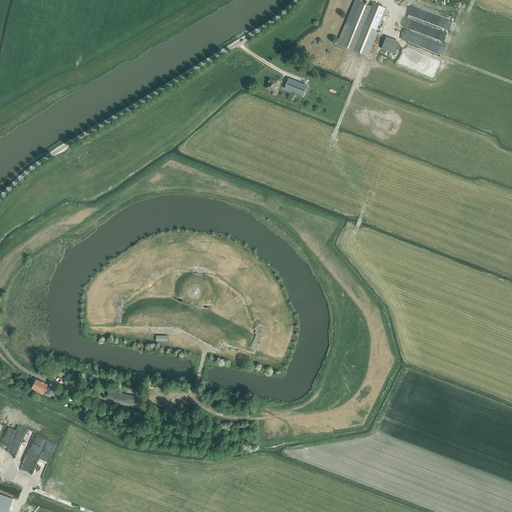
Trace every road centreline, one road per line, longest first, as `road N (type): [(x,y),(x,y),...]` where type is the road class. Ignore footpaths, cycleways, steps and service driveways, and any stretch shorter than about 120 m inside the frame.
road 1 (unclassified): [(0,198),(55,152),(296,0)]
road 2 (track): [(383,0),(391,11),(383,32),(511,82)]
road 3 (track): [(355,233),(368,191),(334,140),(337,126)]
